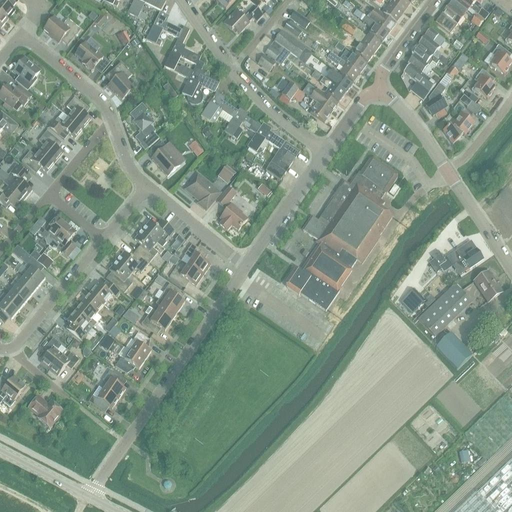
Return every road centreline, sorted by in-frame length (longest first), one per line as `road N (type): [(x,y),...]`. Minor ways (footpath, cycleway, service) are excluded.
road 1 (residential): [(95,485),(237,279)]
road 2 (residential): [(12,347),(102,239)]
road 3 (residential): [(246,265),(325,152)]
road 4 (residential): [(113,125),(94,94),(21,39)]
road 5 (residential): [(246,265),(147,185)]
road 6 (residential): [(325,152),(232,69)]
